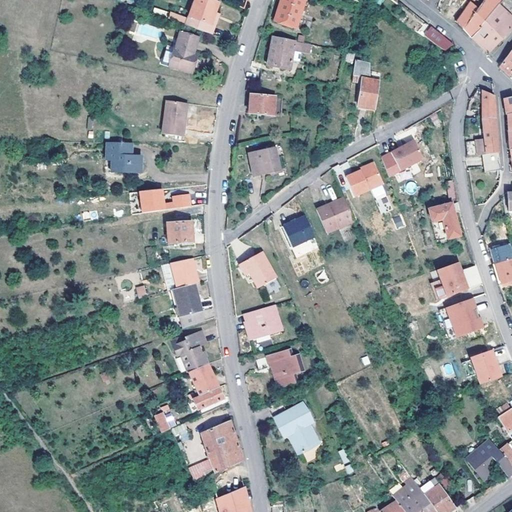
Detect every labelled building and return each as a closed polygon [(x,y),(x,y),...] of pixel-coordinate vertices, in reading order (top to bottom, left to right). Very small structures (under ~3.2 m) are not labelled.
[(212,12),(216,2),(209,0),(193,0),(185,25),(210,34),(214,25),(208,23),(212,12)] [(294,28),(301,0),(279,0),(273,22),(294,28)] [(330,0),(328,7),(338,10),(340,1),(336,0),(330,0)] [(462,29),(469,36),(497,4),(500,0),(473,0),(471,3),(467,0),(455,0),(451,7),(459,13),(454,20),(462,29)] [(486,53),(511,26),(511,18),(497,4),(469,36),(474,42),(486,53)] [(212,12),(208,23),(214,25),(218,14),(212,12)] [(170,13),(169,19),(185,21),(186,15),(170,13)] [(421,36),(444,51),(451,44),(441,36),(430,27),(421,36)] [(178,31),(177,34),(173,47),(172,47),(166,67),(188,74),(192,61),(190,60),(192,52),(195,40),(196,37),(178,31)] [(305,34),(303,43),(310,44),(312,35),(305,34)] [(310,47),(271,40),(266,67),(289,71),(291,63),(295,63),(297,54),(309,56),(310,47)] [(165,45),(159,65),(166,67),(172,47),(165,45)] [(511,70),(511,52),(510,50),(498,66),(504,71),(509,76),(511,73),(511,70)] [(368,62),(353,59),(351,73),(360,75),(366,76),(368,70),(368,62)] [(454,80),(445,66),(440,70),(449,84),(454,80)] [(368,70),(369,78),(379,78),(380,72),(368,70)] [(360,75),(351,73),(349,81),(359,82),(360,78),(360,75)] [(257,80),(280,82),(280,75),(258,74),(257,80)] [(379,78),(369,78),(366,78),(360,78),(359,82),(355,105),(369,106),(374,106),(379,78)] [(497,151),(492,96),(479,92),(482,143),(464,145),(466,156),(480,154),(497,151)] [(274,96),(249,94),(248,114),(273,115),(274,96)] [(511,96),(503,98),(505,114),(507,114),(508,130),(511,129),(511,96)] [(162,101),(158,135),(180,138),(184,104),(162,101)] [(148,158),(135,158),(135,155),(138,155),(139,144),(115,143),(115,161),(122,162),(122,173),(147,174),(148,158)] [(396,151),(380,157),(381,160),(387,176),(423,163),(416,143),(400,149),(401,152),(397,153),(396,151)] [(271,149),(257,153),(251,156),(250,154),(245,155),(249,178),(256,176),(258,176),(258,174),(261,173),(262,176),(276,173),(273,157),(271,149)] [(498,168),(497,151),(481,154),(482,170),(498,168)] [(344,177),(352,197),(382,184),(373,163),(363,167),(364,169),(344,177)] [(164,188),(139,191),(141,212),(191,207),(190,195),(165,197),(164,188)] [(328,210),(345,204),(343,198),(326,205),(328,210)] [(324,233),(352,222),(345,204),(328,210),(326,205),(314,210),(324,233)] [(453,216),(451,206),(429,211),(432,223),(442,221),(447,239),(459,237),(453,216)] [(312,236),(303,216),(279,227),(289,247),(312,236)] [(400,216),(393,218),(397,228),(403,226),(400,216)] [(442,221),(432,223),(437,242),(447,239),(442,221)] [(190,222),(172,222),(165,222),(165,224),(166,242),(190,241),(190,222)] [(275,277),(259,251),(238,265),(245,276),(248,274),(257,289),(275,277)] [(498,284),(507,282),(510,281),(511,283),(511,265),(510,259),(506,260),(503,251),(489,255),(492,264),(493,264),(495,271),(498,284)] [(197,283),(191,259),(169,263),(176,289),(193,284),(197,283)] [(463,267),(461,261),(440,268),(443,279),(449,295),(471,288),(469,282),(465,283),(463,276),(466,275),(463,267)] [(165,280),(172,278),(168,264),(161,265),(165,280)] [(473,264),(463,267),(466,275),(463,276),(465,283),(469,282),(471,288),(480,285),(473,264)] [(449,295),(443,279),(434,282),(440,299),(449,295)] [(200,313),(193,284),(176,289),(171,291),(182,328),(201,321),(199,313),(200,313)] [(136,287),(138,297),(146,295),(145,285),(136,287)] [(483,325),(473,297),(446,307),(456,335),(483,325)] [(279,330),(272,306),(247,313),(249,321),(243,324),(247,339),(279,330)] [(456,335),(446,307),(439,309),(449,337),(456,335)] [(188,371),(208,363),(202,351),(200,351),(198,346),(206,343),(200,329),(183,336),(184,340),(181,341),(179,338),(170,341),(176,355),(181,354),(188,371)] [(288,349),(254,360),(256,369),(270,365),(277,387),(296,381),(294,372),(302,370),(297,354),(290,356),(288,349)] [(470,356),(479,384),(501,376),(491,349),(470,356)] [(188,373),(197,396),(217,387),(208,363),(188,371),(188,373)] [(108,372),(101,375),(103,382),(110,379),(108,372)] [(197,396),(192,398),(197,410),(221,399),(217,387),(197,396)] [(307,424),(311,422),(302,404),(286,412),(280,401),(268,407),(283,437),(287,435),(297,454),(300,453),(301,454),(304,452),(304,451),(317,443),(307,424)] [(167,404),(161,407),(170,428),(176,425),(167,404)] [(503,405),(493,412),(495,416),(511,441),(511,420),(503,405)] [(153,415),(160,433),(169,429),(163,412),(153,415)] [(185,469),(192,484),(208,477),(237,463),(241,462),(229,422),(200,434),(209,460),(185,469)] [(183,423),(170,429),(173,437),(186,430),(183,423)] [(511,468),(498,452),(486,438),(463,456),(479,475),(495,463),(503,474),(511,468)] [(511,441),(498,452),(511,468),(511,441)] [(343,464),(349,462),(344,449),(339,451),(343,464)] [(237,463),(208,477),(214,499),(216,507),(217,511),(249,511),(247,503),(240,478),(237,463)] [(442,476),(438,470),(431,476),(435,481),(442,476)] [(416,488),(421,495),(435,482),(435,481),(431,476),(416,488)] [(411,481),(390,495),(392,500),(401,511),(433,511),(421,495),(416,488),(411,481)] [(421,495),(433,511),(448,511),(453,508),(435,482),(421,495)] [(401,511),(392,500),(376,511),(375,511),(401,511)]
